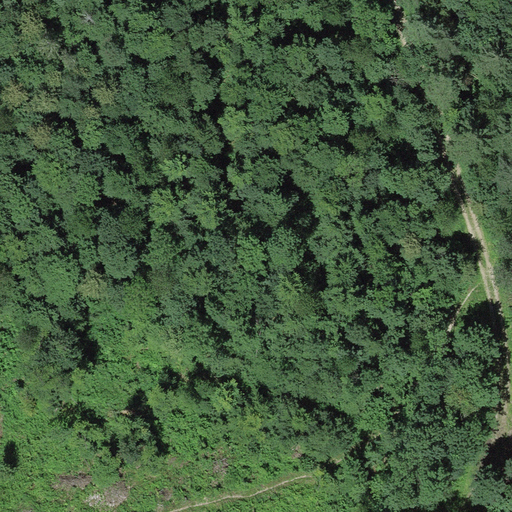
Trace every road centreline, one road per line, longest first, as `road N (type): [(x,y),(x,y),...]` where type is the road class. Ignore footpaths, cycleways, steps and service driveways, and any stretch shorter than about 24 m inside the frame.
road 1 (track): [(393,0),(486,281),(511,399)]
road 2 (track): [(205,511),(339,470),(394,427)]
